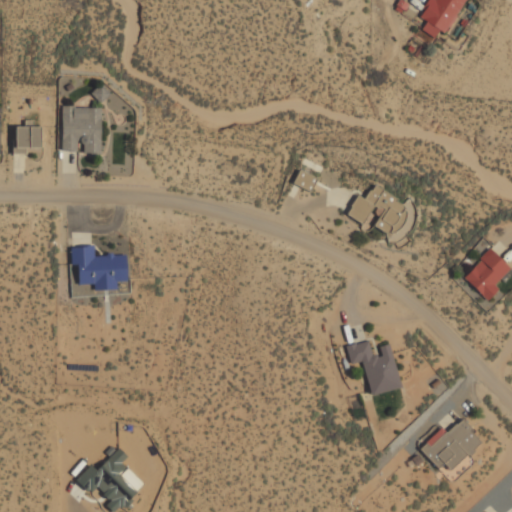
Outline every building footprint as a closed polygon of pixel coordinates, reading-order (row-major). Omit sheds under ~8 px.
[(463,0),(431,0),(420,18),(426,22),(420,30),(437,41),(463,0)] [(60,152),(79,152),(79,154),(100,155),(100,108),(61,107),(60,152)] [(39,148),(39,127),(13,126),(13,154),(24,154),(24,148),(39,148)] [(291,184),(309,192),(315,178),(297,170),(291,184)] [(345,215),(366,226),(368,223),(394,236),(409,207),(370,187),(364,199),(355,195),(345,215)] [(77,284),(92,284),(93,290),(116,289),(116,282),(126,281),(125,254),(93,256),(93,246),(70,247),(70,265),(76,265),(77,284)] [(493,284),(509,269),(490,249),(462,276),(485,301),(498,289),(493,284)] [(369,395),(399,388),(389,344),(378,346),(380,354),(371,357),(367,341),(344,346),(349,364),(361,361),(369,395)] [(418,449),(437,469),(442,464),(449,471),(480,441),(460,419),(445,433),(440,428),(418,449)] [(115,511),(143,485),(121,463),(126,457),(117,448),(95,470),(89,465),(75,480),(88,493),(95,486),(109,501),(105,506),(111,511),(115,511)]
